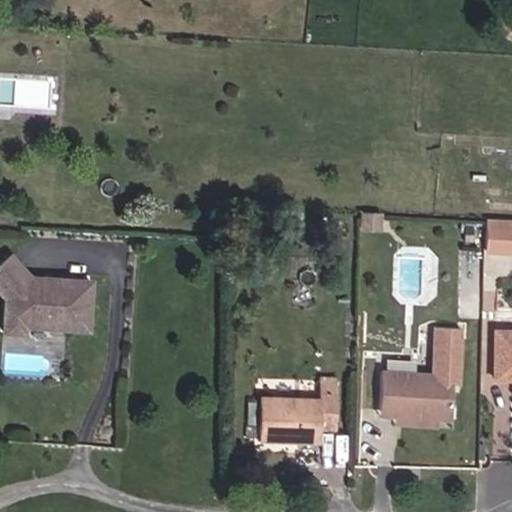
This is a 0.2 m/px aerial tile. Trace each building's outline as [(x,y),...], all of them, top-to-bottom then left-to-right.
[(379,230),(379,214),(360,213),(359,229),(379,230)] [(511,218),(485,218),(483,250),(511,250),(511,218)] [(472,242),(472,227),(463,226),(463,242),(472,242)] [(0,263),(0,293),(4,299),(2,332),(22,334),(23,326),(58,328),(64,323),(86,324),(89,281),(41,278),(38,281),(37,285),(31,285),(31,281),(9,255),(0,263)] [(449,420),(450,384),(457,385),(460,328),(433,327),(430,374),(380,371),(378,411),(393,412),(392,417),(436,419),(449,420)] [(511,331),(495,331),(493,379),(511,379),(511,331)] [(317,398),(258,396),(256,441),(317,443),(317,433),(317,430),(333,430),(334,380),(317,380),(317,398)] [(436,419),(392,417),(392,424),(435,426),(436,419)] [(333,433),(317,433),(317,443),(317,453),(332,453),(333,433)]
